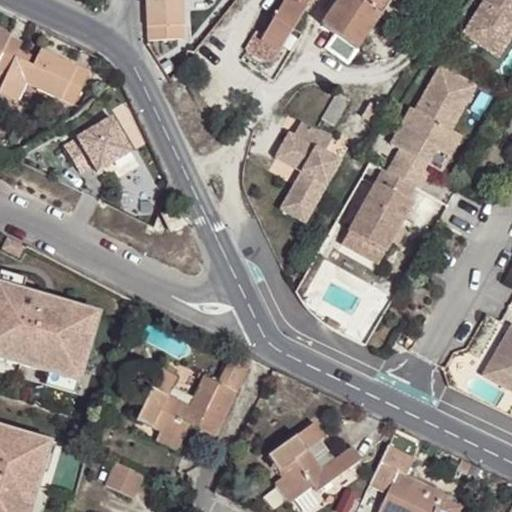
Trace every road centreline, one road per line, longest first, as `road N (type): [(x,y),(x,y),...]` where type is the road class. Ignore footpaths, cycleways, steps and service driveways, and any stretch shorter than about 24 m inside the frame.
road 1 (residential): [(259,327),(128,46)]
road 2 (residential): [(511,456),(277,346),(259,327)]
road 3 (residential): [(0,210),(259,327)]
road 4 (unknown): [(204,204),(309,43)]
road 5 (residential): [(16,0),(128,46)]
